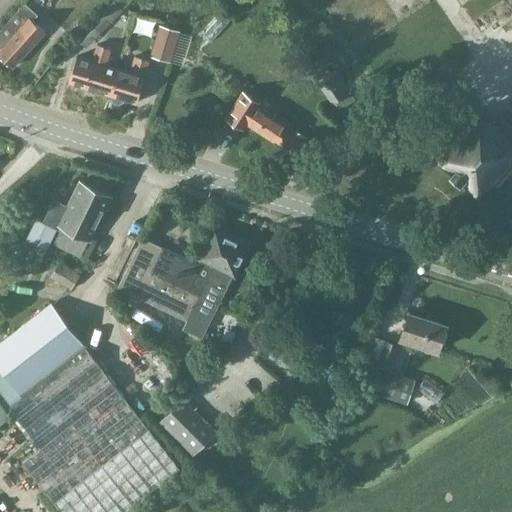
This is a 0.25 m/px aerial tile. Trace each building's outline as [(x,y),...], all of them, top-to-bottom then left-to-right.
[(131,0),(114,0),(74,37),(86,48),(123,11),(132,0),(131,0)] [(337,0),(344,9),(356,0),(337,0)] [(384,0),(355,19),(365,35),(419,0),(384,0)] [(44,32),(26,18),(31,12),(22,4),(0,29),(0,55),(13,67),(44,32)] [(324,21),(312,28),(318,39),(330,32),(324,21)] [(169,62),(179,31),(160,25),(150,56),(169,62)] [(111,95),(118,68),(107,65),(112,49),(96,44),(92,60),(77,56),(68,82),(111,95)] [(130,72),(118,68),(111,95),(112,96),(111,99),(113,102),(120,104),(123,102),(124,100),(137,103),(145,76),(144,76),(149,60),(134,56),(130,72)] [(340,110),(354,100),(349,91),(336,70),(318,83),(332,104),(335,102),(340,110)] [(306,138),(258,106),(259,104),(242,92),(226,117),(243,129),(246,124),(283,148),(287,142),(298,149),(306,138)] [(511,138),(476,110),(432,159),(483,204),(511,172),(511,138)] [(60,225),(90,240),(111,197),(79,181),(67,205),(54,199),(43,220),(59,228),(60,225)] [(141,237),(117,287),(203,328),(209,315),(192,307),(205,281),(224,290),(232,274),(233,275),(248,245),(213,228),(199,258),(200,259),(198,264),(141,237)] [(51,303),(0,342),(0,397),(40,447),(22,461),(62,511),(126,511),(179,471),(51,303)] [(400,337),(436,349),(445,325),(408,312),(400,337)] [(142,357),(148,352),(123,321),(117,326),(142,357)] [(365,355),(375,359),(383,336),(373,333),(365,355)] [(405,402),(409,390),(413,378),(389,371),(398,345),(384,340),(376,367),(371,366),(364,389),(405,402)] [(251,357),(262,369),(281,353),(270,341),(251,357)] [(435,400),(441,387),(420,376),(413,389),(435,400)] [(182,397),(159,420),(193,454),(216,431),(182,397)] [(0,402),(0,424),(11,416),(0,402)]
